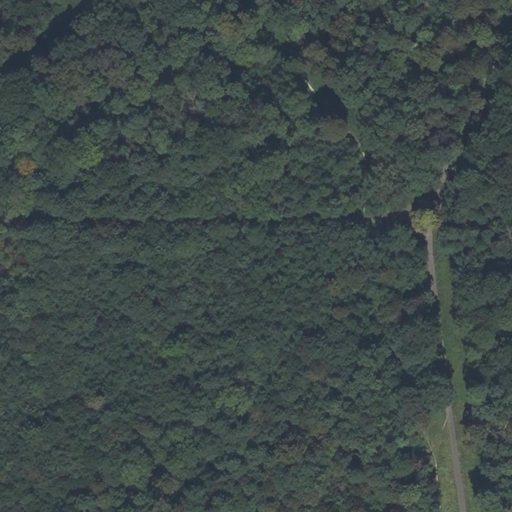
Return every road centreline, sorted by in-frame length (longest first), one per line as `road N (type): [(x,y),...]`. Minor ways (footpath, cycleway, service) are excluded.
road 1 (track): [(401,216),(0,220)]
road 2 (track): [(463,511),(428,244)]
road 3 (track): [(233,0),(364,152),(362,218)]
road 4 (track): [(511,24),(434,193)]
